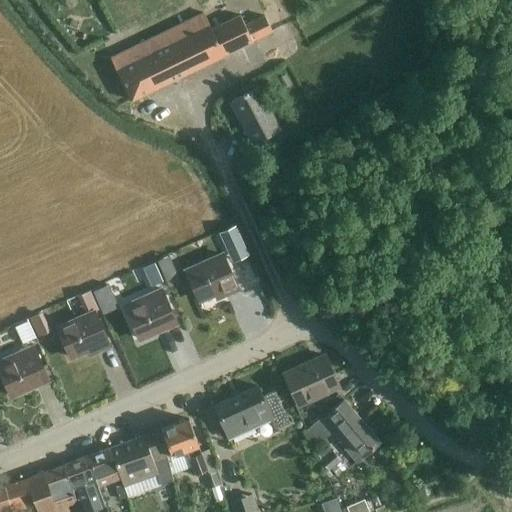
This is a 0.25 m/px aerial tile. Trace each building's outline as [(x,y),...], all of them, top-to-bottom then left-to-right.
[(209,31),(204,20),(202,15),(109,59),(129,99),(271,32),(263,15),(243,24),(240,16),(209,31)] [(251,143),(278,129),(257,88),(230,101),(251,143)] [(293,220),(303,215),(291,189),(281,193),(293,220)] [(243,249),(232,226),(220,232),(231,255),(243,249)] [(185,272),(198,300),(222,289),(224,294),(237,288),(222,254),(203,263),(204,264),(185,272)] [(99,285),(90,289),(93,298),(103,294),(99,285)] [(126,311),(139,339),(164,327),(163,326),(175,321),(160,288),(139,298),(141,304),(126,311)] [(93,298),(90,289),(80,293),(87,309),(97,305),(93,298)] [(95,350),(108,344),(94,311),(75,319),(76,320),(58,328),(69,356),(93,345),(95,350)] [(0,360),(0,372),(10,396),(36,385),(35,383),(47,378),(32,346),(0,360)] [(324,356),(284,374),(297,404),(338,386),(324,356)] [(256,386),(213,405),(229,438),(271,419),(256,386)] [(343,399),(319,419),(355,462),(379,442),(354,411),(353,411),(343,399)] [(188,419),(161,429),(170,455),(185,450),(194,475),(207,470),(188,419)] [(161,429),(108,449),(119,477),(122,485),(114,487),(119,499),(127,496),(123,486),(156,473),(160,485),(172,480),(166,457),(170,455),(161,429)] [(108,449),(86,457),(97,486),(119,477),(108,449)] [(86,457),(63,465),(74,495),(97,486),(86,457)] [(63,465),(26,478),(35,504),(38,511),(68,511),(66,505),(76,501),(74,495),(63,465)] [(26,478),(4,486),(11,511),(17,510),(35,504),(26,478)] [(0,487),(0,511),(8,511),(11,511),(4,486),(0,487)] [(342,511),(336,494),(321,500),(325,511),(342,511)]
